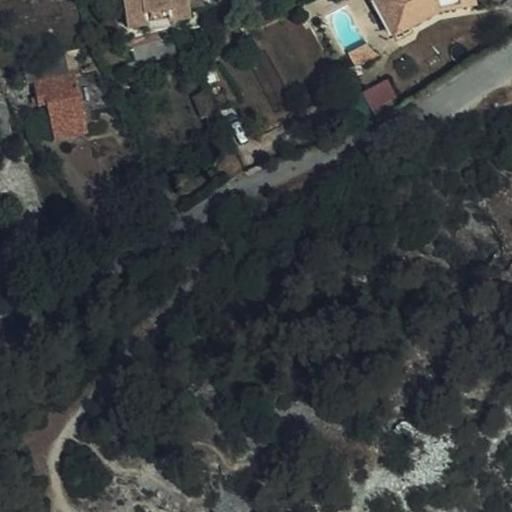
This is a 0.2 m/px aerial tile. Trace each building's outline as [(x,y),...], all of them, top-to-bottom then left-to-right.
[(127,0),(136,42),(155,40),(154,36),(175,32),(175,37),(196,33),(194,24),(191,7),(189,0),(127,0)] [(415,43),(412,36),(388,0),(373,0),(402,50),(415,43)] [(479,15),(476,0),(388,0),(412,36),(442,20),(479,15)] [(213,21),(207,5),(191,7),(194,24),(213,21)] [(138,58),(137,55),(124,57),(114,59),(120,74),(139,69),(155,70),(163,68),(157,53),(138,58)] [(38,94),(45,93),(53,134),(84,128),(77,78),(37,83),(38,94)] [(233,152),(210,97),(197,103),(221,157),(233,152)]
